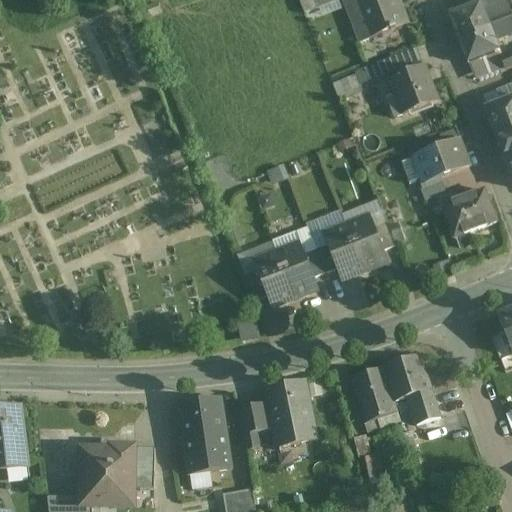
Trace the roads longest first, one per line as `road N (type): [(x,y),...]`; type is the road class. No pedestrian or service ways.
road 1 (secondary): [(0,379),(118,384),(208,377),(340,352),(449,310)]
road 2 (residential): [(511,201),(433,0)]
road 3 (residential): [(449,310),(511,499)]
